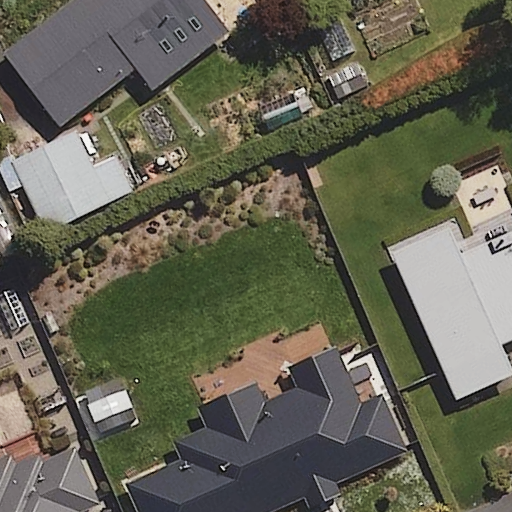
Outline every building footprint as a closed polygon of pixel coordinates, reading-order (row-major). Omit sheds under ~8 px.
[(228,27),(208,0),(67,0),(3,47),(55,120),(134,63),(149,84),(228,27)] [(91,165),(72,128),(0,164),(0,169),(7,183),(20,177),(46,227),(132,184),(116,153),(91,165)] [(511,220),(466,241),(455,217),(389,247),(454,393),(511,368),(498,339),(511,332),(511,220)] [(174,440),(179,451),(123,477),(139,511),(260,511),(302,493),(306,502),(337,488),(334,480),(409,445),(381,386),(358,397),(332,342),(286,364),(295,384),(264,398),(254,377),(198,403),(208,424),(174,440)] [(134,415),(121,384),(86,399),(99,430),(134,415)] [(98,500),(71,440),(41,453),(35,443),(14,455),(9,447),(0,450),(0,511),(80,511),(79,508),(98,500)]
